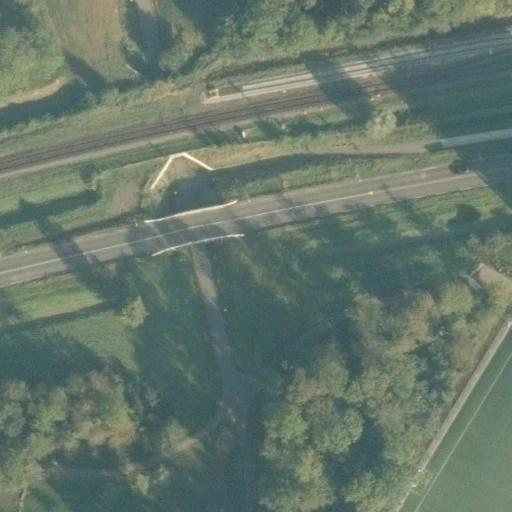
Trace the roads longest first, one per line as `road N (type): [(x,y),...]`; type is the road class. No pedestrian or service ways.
road 1 (secondary): [(142,241),(511,171)]
road 2 (secondary): [(142,241),(0,277)]
